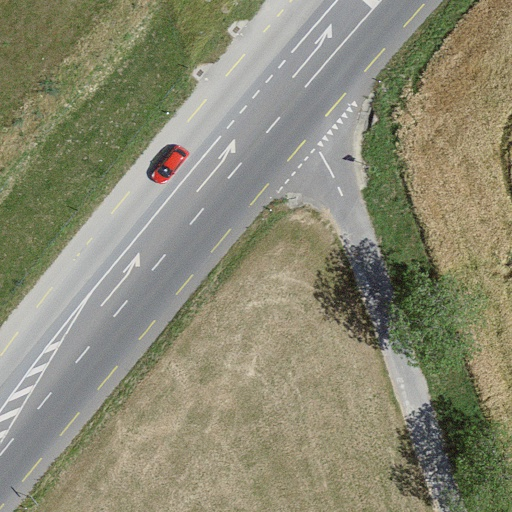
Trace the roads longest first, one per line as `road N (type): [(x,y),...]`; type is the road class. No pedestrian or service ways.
road 1 (secondary): [(0,468),(393,0)]
road 2 (track): [(314,88),(455,511)]
